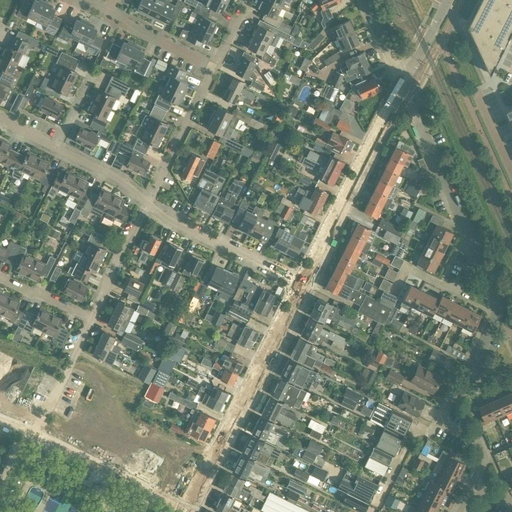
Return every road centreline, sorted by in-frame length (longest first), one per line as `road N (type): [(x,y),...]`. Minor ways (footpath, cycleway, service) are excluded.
road 1 (residential): [(184,511),(301,288)]
road 2 (residential): [(301,288),(402,87)]
road 3 (residential): [(479,261),(402,87)]
road 4 (residential): [(301,288),(146,205)]
road 5 (residential): [(173,511),(27,434)]
road 6 (residential): [(146,205),(212,67)]
road 7 (residential): [(473,485),(484,463),(481,445),(445,421),(467,372)]
road 8 (residential): [(27,434),(37,431),(90,320)]
road 9 (residential): [(90,320),(146,205)]
road 10 (residential): [(467,372),(497,306),(479,261)]
